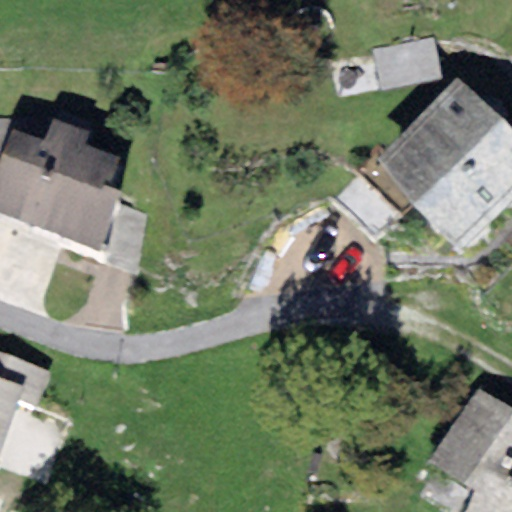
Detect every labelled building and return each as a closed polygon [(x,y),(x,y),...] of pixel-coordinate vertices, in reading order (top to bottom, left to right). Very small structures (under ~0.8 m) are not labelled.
[(459,255),(511,201),(511,134),(456,79),(369,167),(459,255)] [(89,133),(51,120),(43,143),(9,131),(0,156),(0,217),(98,252),(119,191),(106,187),(116,157),(84,146),(89,133)] [(49,373),(29,366),(0,355),(0,381),(20,389),(16,402),(36,409),(41,396),(49,373)] [(0,381),(0,446),(16,402),(20,389),(0,381)] [(511,412),(476,390),(427,464),(472,491),(488,501),(511,463),(511,412)] [(511,511),(511,463),(488,501),(472,491),(464,511),(511,511)]
